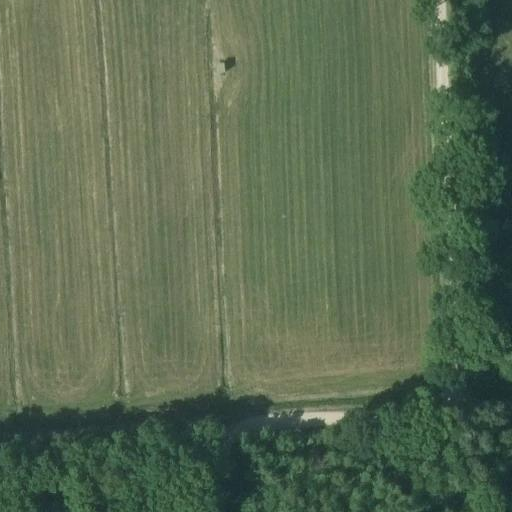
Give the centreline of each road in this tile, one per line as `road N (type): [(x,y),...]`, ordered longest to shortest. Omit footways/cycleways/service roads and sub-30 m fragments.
road 1 (track): [(511,385),(230,416),(0,429)]
road 2 (track): [(430,0),(443,391)]
